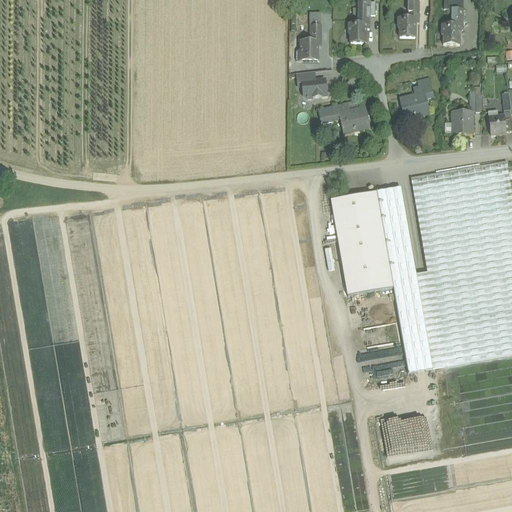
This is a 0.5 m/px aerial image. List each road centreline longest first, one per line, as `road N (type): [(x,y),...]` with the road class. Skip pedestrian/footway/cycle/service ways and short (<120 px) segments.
road 1 (residential): [(0,172),(153,191),(399,165)]
road 2 (track): [(315,170),(378,511)]
road 3 (track): [(119,188),(130,311),(122,511)]
road 4 (track): [(357,392),(511,363)]
